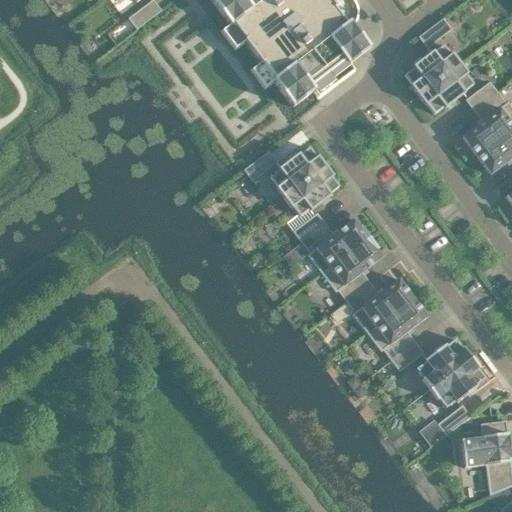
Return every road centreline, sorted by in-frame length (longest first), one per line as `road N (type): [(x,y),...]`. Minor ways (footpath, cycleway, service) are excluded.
road 1 (residential): [(376,83),(317,126),(511,376)]
road 2 (residential): [(511,257),(376,83)]
